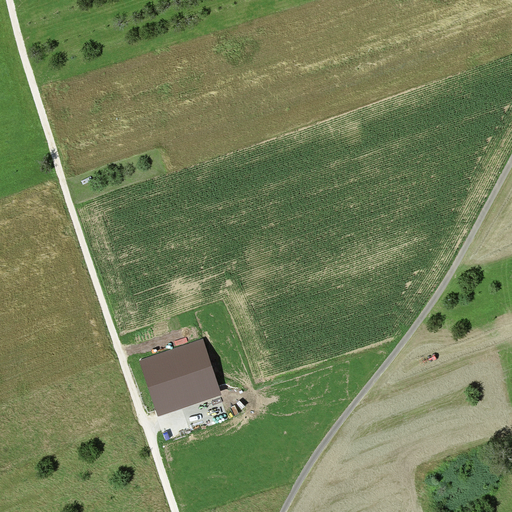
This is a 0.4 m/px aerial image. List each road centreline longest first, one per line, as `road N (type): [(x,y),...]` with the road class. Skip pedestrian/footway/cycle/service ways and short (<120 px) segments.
road 1 (track): [(175,511),(8,0)]
road 2 (unclassified): [(283,511),(452,268),(511,161)]
